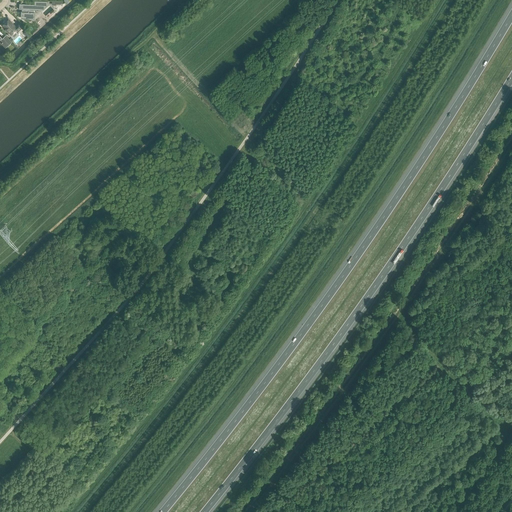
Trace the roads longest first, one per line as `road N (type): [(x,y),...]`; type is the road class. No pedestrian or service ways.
road 1 (motorway): [(511,15),(352,262),(162,511)]
road 2 (motorway): [(204,511),(381,278),(511,77)]
